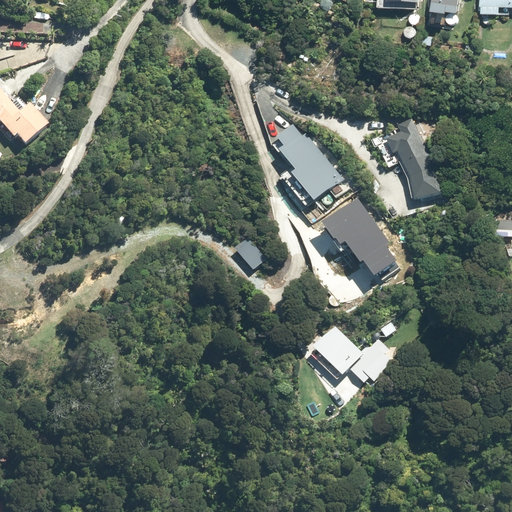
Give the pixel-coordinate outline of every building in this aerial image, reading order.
[(431,0),(430,11),(445,14),(445,12),(457,13),(458,0),(431,0)] [(0,125),(10,138),(13,135),(21,144),(45,124),(27,103),(18,110),(0,90),(0,125)] [(402,132),(388,139),(396,155),(399,154),(411,178),(415,198),(443,193),(438,168),(412,117),(398,124),(402,132)] [(317,204),(345,182),(307,135),(304,138),(294,126),(274,142),(298,172),(294,176),(317,204)] [(79,280),(62,291),(70,304),(87,293),(79,280)] [(392,325),(387,334),(399,339),(403,330),(392,325)] [(336,328),(316,349),(344,377),(352,370),(366,384),(371,379),(376,384),(395,365),(386,356),(390,351),(380,341),(365,356),(336,328)] [(8,453),(0,453),(0,462),(8,462),(8,453)]
